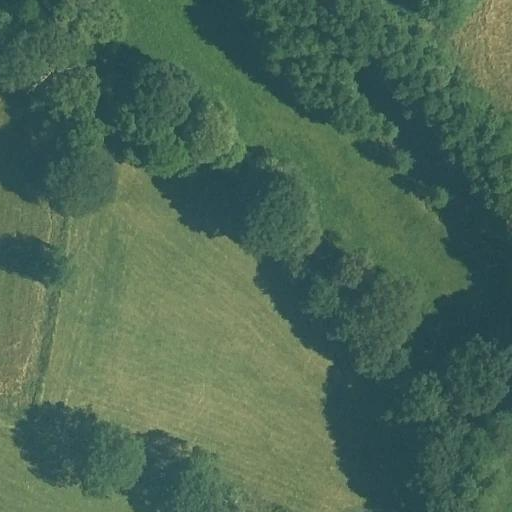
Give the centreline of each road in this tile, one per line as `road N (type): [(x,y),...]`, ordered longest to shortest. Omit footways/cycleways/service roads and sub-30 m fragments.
road 1 (track): [(470,386),(142,172),(0,18)]
road 2 (track): [(511,361),(470,386),(475,511)]
